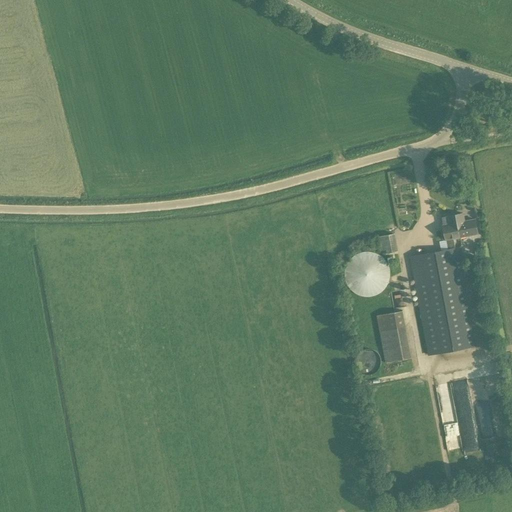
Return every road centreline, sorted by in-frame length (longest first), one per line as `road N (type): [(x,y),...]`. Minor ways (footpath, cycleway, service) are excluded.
road 1 (unclassified): [(0,221),(239,208),(424,152),(456,119),(462,70)]
road 2 (tertiary): [(462,70),(358,39),(282,0)]
